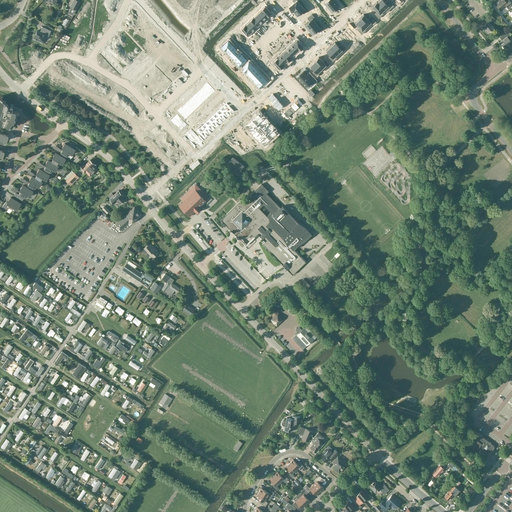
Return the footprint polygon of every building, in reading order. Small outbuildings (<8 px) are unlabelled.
[(77,0),(73,0),(70,6),(71,7),(68,12),(73,15),(80,1),(77,0)] [(108,0),(105,4),(115,10),(114,9),(117,5),(112,1),(112,0),(108,0)] [(191,0),(187,0),(183,4),(187,8),(193,2),(191,0)] [(225,0),(224,0),(221,3),(227,9),(231,6),(225,0)] [(293,3),(288,7),(292,11),(300,5),(297,0),(292,0),(293,3)] [(333,12),(338,7),(332,0),(329,0),(325,3),(333,12)] [(383,0),(379,0),(377,2),(384,10),(388,6),(390,8),(392,5),(388,1),(386,2),(383,0)] [(509,8),(511,5),(511,3),(509,0),(504,0),(505,0),(504,0),(498,0),(495,3),(498,8),(499,9),(501,11),(507,6),(509,8)] [(377,2),(372,6),(376,11),(375,13),(379,18),(381,15),(380,14),(384,10),(377,2)] [(221,3),(217,7),(223,13),(227,9),(221,3)] [(100,8),(99,11),(104,14),(106,12),(111,15),(115,10),(105,4),(102,9),(100,8)] [(195,4),(188,10),(192,14),(199,8),(195,4)] [(300,5),(292,11),(296,16),(301,12),(303,14),(308,10),(306,8),(304,9),(300,5)] [(264,6),(260,10),(267,18),(271,14),(264,6)] [(199,8),(192,14),(196,18),(202,12),(199,8)] [(260,10),(257,14),(263,21),(267,18),(260,10)] [(96,16),(91,22),(101,29),(102,27),(103,28),(107,23),(98,17),(100,15),(95,12),(94,14),(96,16)] [(202,12),(196,18),(199,22),(206,16),(202,12)] [(257,14),(253,17),(260,25),(263,21),(257,14)] [(363,14),(359,18),(366,26),(370,22),(373,23),(374,22),(370,17),(368,19),(363,14)] [(495,19),(492,15),(491,14),(486,18),(487,19),(487,20),(488,22),(482,27),(484,30),(485,29),(488,33),(495,28),(490,23),(495,19)] [(308,21),(304,25),(308,30),(316,23),(312,19),(314,17),(312,15),(307,19),(308,21)] [(206,16),(199,22),(203,26),(210,20),(206,16)] [(253,17),(248,21),(249,22),(255,29),(260,25),(253,17)] [(139,22),(134,26),(137,29),(138,27),(142,31),(150,24),(146,19),(141,24),(139,22)] [(359,19),(355,23),(359,28),(357,29),(361,34),(364,32),(362,30),(366,26),(359,19)] [(210,20),(203,26),(207,30),(214,24),(210,20)] [(249,22),(245,25),(252,32),(255,29),(249,22)] [(316,23),(308,30),(312,34),(317,31),(318,33),(323,29),(321,26),(319,28),(316,23)] [(150,24),(142,31),(146,35),(145,37),(147,39),(151,35),(149,33),(154,28),(150,24)] [(89,29),(86,34),(94,40),(97,35),(92,31),(94,29),(89,25),(87,28),(89,29)] [(245,25),(240,29),(248,36),(252,32),(245,25)] [(48,36),(51,31),(43,27),(40,32),(37,30),(33,38),(42,42),(46,35),(48,36)] [(344,36),(341,39),(345,42),(348,40),(349,41),(354,36),(348,30),(344,33),(345,34),(343,36),(344,36)] [(511,36),(510,35),(511,34),(510,32),(508,33),(507,32),(501,37),(504,39),(499,43),(504,49),(506,48),(508,50),(511,47),(509,45),(511,42),(509,38),(511,36)] [(80,37),(78,39),(83,43),(85,41),(90,44),(94,40),(86,34),(82,38),(80,37)] [(154,38),(150,42),(152,45),(154,43),(157,47),(165,40),(165,39),(165,40),(161,36),(156,40),(154,38)] [(75,44),(71,49),(75,52),(73,55),(77,55),(78,55),(82,57),(86,52),(80,48),(82,45),(74,39),(72,42),(75,44)] [(296,39),(292,43),(298,51),(299,51),(303,47),(296,39)] [(165,40),(157,47),(161,51),(160,53),(162,55),(167,51),(164,49),(169,44),(165,40)] [(228,40),(220,47),(224,52),(232,44),(228,40)] [(112,42),(105,48),(109,52),(116,46),(112,42)] [(335,42),(330,46),(337,54),(341,50),(344,51),(345,49),(341,45),(339,46),(335,42)] [(292,43),(288,47),(295,54),(298,51),(292,43)] [(232,44),(224,52),(228,56),(236,48),(232,44)] [(116,46),(109,52),(113,56),(119,50),(116,46)] [(330,46),(326,50),(330,55),(328,57),(332,62),(335,59),(333,58),(337,54),(330,46)] [(288,47),(284,50),(291,58),(295,54),(288,47)] [(236,48),(228,56),(231,59),(239,51),(236,48)] [(119,50),(113,56),(117,60),(123,54),(119,50)] [(284,50),(280,55),(287,62),(291,58),(284,50)] [(239,51),(231,59),(235,63),(243,55),(239,51)] [(171,55),(166,60),(168,62),(170,60),(174,64),(181,57),(177,53),(173,57),(171,55)] [(123,54),(117,60),(120,64),(127,58),(123,54)] [(243,55),(235,63),(239,67),(247,60),(243,55)] [(280,55),(276,58),(283,65),(287,62),(280,55)] [(181,57),(174,64),(178,69),(176,70),(178,73),(183,68),(181,66),(186,62),(181,57)] [(318,57),(314,61),(321,69),(326,65),(327,67),(329,64),(325,60),(323,61),(318,57)] [(127,58),(120,64),(124,68),(131,62),(127,58)] [(276,58),(272,62),(279,70),(283,65),(276,58)] [(249,61),(240,69),(244,73),(252,65),(249,61)] [(314,61),(310,66),(314,70),(312,72),(316,77),(319,74),(317,73),(321,69),(314,61)] [(252,65),(244,73),(248,77),(256,69),(252,65)] [(256,69),(248,77),(252,81),(260,73),(256,69)] [(299,76),(297,77),(306,87),(306,86),(309,83),(312,85),(317,80),(310,73),(308,75),(307,74),(306,75),(303,71),(301,73),(299,76)] [(260,73),(252,81),(256,85),(264,77),(260,73)] [(163,74),(158,78),(165,85),(169,81),(163,74)] [(264,77),(256,85),(259,89),(267,81),(264,77)] [(86,82),(83,87),(86,89),(87,87),(92,90),(97,81),(97,80),(97,81),(92,78),(88,83),(86,82)] [(158,78),(154,82),(161,88),(164,85),(165,85),(158,78)] [(97,81),(92,90),(97,93),(95,95),(98,96),(101,91),(99,89),(102,84),(97,81)] [(207,81),(177,109),(188,120),(217,92),(207,81)] [(154,82),(151,86),(157,92),(161,88),(154,82)] [(151,86),(147,89),(153,96),(153,95),(157,92),(151,86)] [(147,89),(143,93),(149,100),(153,96),(147,89)] [(107,94),(103,100),(106,101),(107,99),(112,102),(117,93),(112,90),(109,96),(107,94)] [(117,93),(112,102),(117,105),(116,107),(119,109),(122,103),(119,102),(123,96),(117,93)] [(227,101),(198,130),(208,141),(237,112),(227,101)] [(9,107),(8,107),(0,105),(0,123),(4,124),(11,128),(16,118),(18,112),(19,112),(14,111),(14,109),(9,108),(9,107)] [(254,105),(241,119),(260,139),(274,125),(254,105)] [(177,112),(171,118),(181,128),(187,123),(177,112)] [(136,119),(131,123),(133,125),(135,124),(139,128),(147,121),(147,120),(146,121),(142,117),(138,121),(136,119)] [(147,121),(139,128),(143,132),(141,134),(143,136),(148,132),(146,130),(151,125),(147,121)] [(187,123),(181,128),(196,143),(199,141),(202,145),(206,142),(187,123)] [(3,133),(3,132),(0,130),(0,143),(4,145),(6,141),(6,140),(7,140),(8,136),(3,134),(3,133)] [(58,151),(68,156),(71,154),(72,154),(75,149),(74,148),(74,147),(74,146),(72,145),(71,145),(70,146),(65,143),(63,147),(64,148),(62,150),(59,148),(58,151)] [(162,146),(157,151),(160,153),(161,151),(165,156),(173,148),(172,148),(168,144),(164,148),(162,146)] [(173,148),(165,156),(169,160),(167,161),(170,164),(174,159),(172,157),(177,153),(173,148)] [(48,160),(59,166),(62,163),(63,164),(66,159),(56,153),(53,157),(54,157),(53,159),(50,157),(49,160),(48,160)] [(230,169),(238,175),(244,167),(237,161),(237,160),(229,154),(222,162),(230,169)] [(369,169),(373,166),(367,158),(363,162),(369,169)] [(58,166),(59,166),(48,160),(46,164),(47,164),(46,166),(43,165),(41,167),(51,173),(54,170),(56,171),(58,166)] [(94,164),(90,160),(82,168),(90,176),(93,172),(97,168),(96,167),(97,165),(95,164),(94,164)] [(32,176),(42,182),(45,179),(47,180),(50,175),(39,169),(37,173),(38,174),(37,176),(34,174),(32,176)] [(71,186),(79,177),(74,172),(72,170),(64,178),(66,180),(71,186)] [(42,182),(32,176),(30,180),(31,181),(29,183),(26,181),(25,183),(35,189),(38,187),(39,188),(42,182)] [(226,215),(222,220),(226,225),(231,230),(230,230),(231,231),(234,228),(235,229),(238,232),(237,233),(242,238),(245,235),(247,237),(251,233),(254,236),(257,233),(265,241),(262,243),(284,266),(285,267),(292,275),(306,262),(294,249),(299,243),(310,237),(313,234),(304,226),(299,222),(283,206),(280,208),(267,194),(267,193),(269,191),(266,189),(261,184),(255,191),(248,197),(251,200),(245,206),(241,201),(226,215)] [(20,192),(17,191),(17,190),(15,193),(14,196),(22,200),(24,197),(26,199),(29,196),(30,197),(33,192),(23,185),(21,189),(22,190),(20,192)] [(62,192),(63,191),(58,185),(54,188),(60,194),(62,192)] [(183,201),(179,205),(190,216),(195,211),(196,213),(201,209),(199,207),(209,198),(208,197),(208,198),(206,196),(206,195),(203,198),(195,189),(185,199),(182,196),(181,198),(183,201)] [(111,193),(108,196),(110,198),(109,199),(113,204),(118,200),(121,203),(125,199),(121,196),(123,195),(119,190),(113,195),(111,193)] [(6,203),(3,207),(9,210),(8,211),(11,213),(11,212),(13,213),(16,208),(18,209),(21,204),(11,198),(7,204),(6,203)] [(138,217),(140,215),(140,214),(134,206),(114,224),(120,230),(128,224),(129,225),(135,219),(135,218),(138,216),(138,217)] [(152,258),(158,253),(150,243),(144,248),(148,252),(146,254),(148,257),(150,255),(152,258)] [(228,258),(225,261),(237,272),(239,269),(228,258)] [(221,261),(218,263),(225,270),(228,268),(221,261)] [(127,263),(122,270),(139,281),(143,275),(127,263)] [(4,283),(7,285),(13,277),(10,274),(4,283)] [(165,274),(161,279),(166,282),(162,288),(161,289),(171,295),(175,290),(177,292),(179,288),(172,283),(168,281),(170,278),(165,274)] [(161,287),(154,282),(150,289),(157,293),(161,287)] [(44,294),(47,297),(56,289),(52,286),(44,294)] [(35,291),(30,301),(37,304),(41,294),(35,291)] [(100,296),(93,307),(100,311),(107,301),(100,296)] [(6,307),(9,309),(15,300),(12,298),(6,307)] [(43,298),(38,306),(41,308),(46,300),(43,298)] [(71,300),(67,309),(70,310),(75,301),(71,300)] [(71,309),(69,312),(78,317),(80,314),(71,309)] [(276,326),(284,320),(277,312),(272,316),(273,317),(270,319),(276,326)] [(37,315),(33,320),(33,321),(31,324),(35,327),(41,318),(37,315)] [(43,331),(49,324),(46,321),(40,328),(43,331)] [(81,321),(77,331),(80,333),(85,322),(81,321)] [(162,328),(166,332),(169,329),(171,331),(174,328),(168,322),(162,328)] [(298,332),(292,338),(302,349),(317,336),(307,325),(302,329),(299,326),(295,329),(298,332)] [(147,343),(153,336),(150,333),(145,341),(147,343)] [(101,340),(102,339),(100,338),(95,343),(100,347),(104,343),(101,340)] [(125,349),(119,345),(121,343),(117,342),(115,347),(124,352),(125,349)] [(6,355),(12,347),(8,345),(3,352),(6,355)] [(87,350),(84,355),(82,353),(79,358),(85,362),(91,352),(87,350)] [(54,364),(58,366),(61,359),(65,361),(67,357),(60,353),(54,364)] [(3,369),(9,361),(6,359),(1,367),(3,369)] [(129,363),(127,366),(137,372),(139,369),(129,363)] [(50,378),(56,369),(50,365),(45,375),(50,378)] [(15,377),(20,369),(17,367),(12,375),(15,377)] [(30,380),(28,378),(30,375),(28,373),(22,380),(27,384),(30,380)] [(52,385),(58,375),(55,374),(49,383),(52,385)] [(92,389),(99,379),(95,377),(89,386),(92,389)] [(150,380),(149,383),(155,387),(154,389),(156,390),(159,384),(150,380)] [(41,382),(36,389),(39,392),(44,385),(41,382)] [(84,392),(78,400),(82,403),(88,395),(84,392)] [(110,400),(113,403),(115,401),(116,402),(121,395),(117,392),(110,400)] [(165,409),(171,399),(164,395),(158,405),(165,409)] [(2,412),(6,414),(13,401),(9,398),(2,412)] [(125,401),(120,408),(124,410),(128,403),(125,401)] [(37,402),(30,411),(33,414),(40,405),(37,402)] [(44,407),(40,415),(45,418),(49,410),(44,407)] [(18,417),(21,419),(27,410),(24,408),(18,417)] [(282,423),(282,424),(282,425),(283,425),(283,426),(285,426),(284,430),(292,431),(292,428),(294,428),(294,423),(299,423),(300,417),(295,416),(295,419),(286,418),(286,421),(283,421),(282,421),(282,422),(282,423)] [(37,418),(31,425),(37,430),(43,423),(37,418)] [(308,441),(312,431),(306,428),(306,429),(300,426),(297,433),(303,435),(302,438),(308,441)] [(320,441),(324,437),(318,432),(312,440),(314,442),(310,447),(313,450),(313,451),(314,452),(315,452),(316,452),(317,452),(319,450),(318,449),(323,444),(320,441)] [(493,451),(495,448),(494,446),(491,443),(490,441),(489,442),(477,433),(475,436),(473,435),(471,438),(469,436),(465,442),(473,448),(476,448),(479,444),(479,445),(479,446),(479,449),(485,453),(488,453),(491,449),(493,451)] [(0,449),(3,451),(8,442),(5,440),(0,448),(0,449)] [(75,444),(70,450),(75,454),(80,448),(75,444)] [(329,449),(328,449),(326,447),(322,452),(324,454),(321,457),(327,462),(332,456),(334,458),(339,453),(335,449),(332,452),(329,449)] [(80,457),(84,460),(89,452),(86,449),(80,457)] [(344,468),(347,464),(343,460),(343,461),(338,456),(333,462),(335,464),(333,467),(339,472),(343,468),(344,468)] [(304,467),(300,463),(298,465),(293,459),(289,463),(296,470),(298,468),(300,470),(301,470),(304,467)] [(64,460),(57,470),(60,472),(67,463),(64,460)] [(97,470),(103,462),(100,460),(94,467),(97,470)] [(440,464),(433,473),(437,476),(443,470),(444,471),(449,465),(452,468),(455,464),(452,461),(450,463),(449,463),(446,466),(443,464),(442,463),(440,464)] [(292,474),(296,470),(289,463),(285,467),(290,471),(287,473),(288,474),(292,478),(294,476),(292,474)] [(49,469),(45,477),(50,479),(54,470),(49,469)] [(273,475),(280,482),(282,480),(285,482),(288,479),(284,475),(282,477),(277,471),(273,475)] [(465,471),(462,474),(467,479),(470,475),(465,471)] [(277,486),(280,482),(273,475),(270,479),(275,484),(272,486),(277,490),(279,488),(277,486)] [(317,481),(313,484),(320,492),(324,488),(320,484),(321,483),(322,483),(324,481),(322,478),(318,482),(317,481)] [(389,490),(383,484),(381,486),(375,480),(369,485),(375,492),(380,489),(384,494),(389,490)] [(74,484),(70,481),(65,489),(68,492),(74,484)] [(316,495),(320,492),(313,484),(309,488),(306,484),(303,487),(308,493),(311,490),(316,495)] [(458,488),(455,486),(454,485),(445,496),(449,499),(454,494),(456,496),(461,490),(458,488)] [(267,492),(261,488),(258,492),(267,498),(269,499),(274,493),(269,489),(267,492)] [(76,497),(79,500),(83,495),(87,498),(90,494),(82,489),(76,497)] [(305,496),(307,493),(303,489),(300,491),(301,492),(297,495),(299,497),(306,505),(310,501),(305,496)] [(368,493),(366,495),(361,490),(357,494),(363,500),(365,498),(368,501),(370,500),(371,502),(374,500),(368,493)] [(265,500),(267,498),(258,492),(256,497),(262,501),(260,503),(265,506),(267,504),(267,502),(265,500)] [(359,504),(363,500),(357,494),(353,497),(357,502),(355,504),(359,509),(362,507),(359,504)] [(386,511),(392,505),(395,508),(400,502),(392,494),(387,500),(386,502),(383,499),(379,504),(381,506),(381,507),(386,511)] [(302,508),(306,505),(299,497),(295,501),(302,508)] [(93,511),(98,503),(92,499),(87,507),(93,511)] [(357,511),(359,509),(355,504),(353,506),(349,501),(345,504),(350,511),(351,511),(353,511),(356,510),(357,511)] [(292,511),(296,508),(288,502),(286,506),(288,510),(286,511),(292,511)]
